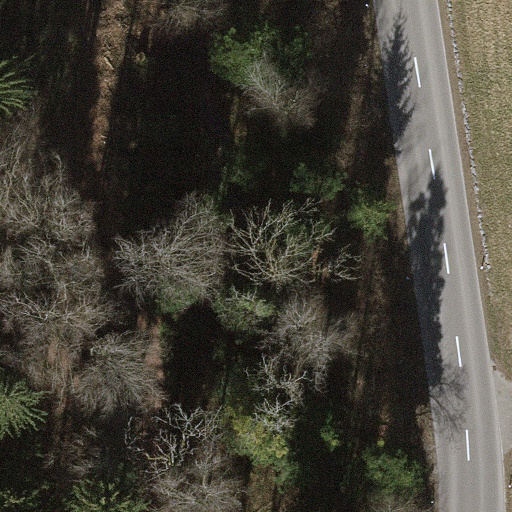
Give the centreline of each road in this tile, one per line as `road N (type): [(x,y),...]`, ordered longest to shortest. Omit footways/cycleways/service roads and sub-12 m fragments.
road 1 (tertiary): [(406,0),(467,424),(469,511)]
road 2 (track): [(0,258),(129,260),(156,434),(179,511)]
